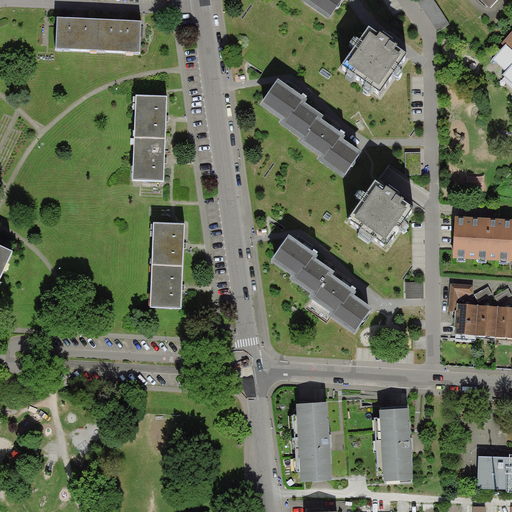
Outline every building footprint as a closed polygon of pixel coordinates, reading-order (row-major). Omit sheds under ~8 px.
[(304,0),(311,4),(308,7),(334,24),(349,0),(304,0)] [(450,26),(432,0),(413,0),(437,35),(450,26)] [(501,0),(479,0),(492,11),(501,0)] [(56,21),(55,53),(139,57),(140,25),(56,21)] [(406,57),(369,32),(342,71),(379,96),(406,57)] [(511,33),(500,46),(503,48),(492,61),(505,73),(503,76),(511,83),(511,33)] [(312,102),(283,83),(266,109),(289,124),(286,129),(309,143),(306,148),(327,162),(325,165),(350,182),(368,156),(348,143),(351,139),(326,123),(328,119),(310,106),(312,102)] [(130,95),(128,176),(163,177),(165,96),(130,95)] [(418,152),(404,152),(405,175),(418,174),(418,152)] [(413,209),(375,183),(348,221),(386,247),(413,209)] [(511,218),(454,215),(451,254),(510,258),(511,232),(511,218)] [(148,226),(145,303),(180,305),(182,227),(148,226)] [(324,259),(294,239),(277,265),(301,281),(298,285),(320,300),(317,304),(339,318),(336,322),(362,338),(379,312),(359,299),(362,295),(338,279),(340,275),(321,263),(324,259)] [(422,285),(405,285),(405,299),(422,299),(422,285)] [(454,304),(452,333),(473,334),(475,306),(454,304)] [(475,306),(473,334),(494,335),(496,307),(475,306)] [(511,308),(496,307),(494,335),(511,336),(511,308)] [(302,479),(334,477),(330,402),(298,404),(302,479)] [(378,407),(384,484),(413,482),(407,405),(378,407)] [(511,453),(477,452),(475,490),(511,491),(511,453)]
